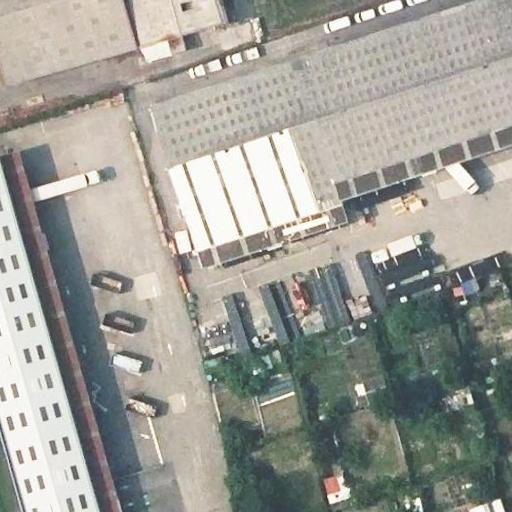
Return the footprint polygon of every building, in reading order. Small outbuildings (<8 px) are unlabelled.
[(0,0),(0,43),(6,65),(0,66),(0,67),(5,84),(11,82),(12,86),(116,54),(99,0),(0,0)] [(228,21),(222,0),(99,0),(116,54),(169,38),(174,55),(188,50),(184,35),(228,21)] [(511,0),(474,0),(153,103),(200,251),(345,203),(343,199),(338,182),(511,126),(511,0)] [(511,144),(511,126),(338,182),(343,199),(511,144)] [(106,511),(125,511),(23,150),(6,154),(106,511)] [(106,511),(6,154),(0,156),(0,409),(29,511),(106,511)] [(200,251),(206,268),(351,220),(345,203),(200,251)] [(320,336),(300,344),(306,364),(326,356),(320,336)] [(249,359),(254,373),(272,366),(268,352),(249,359)]
